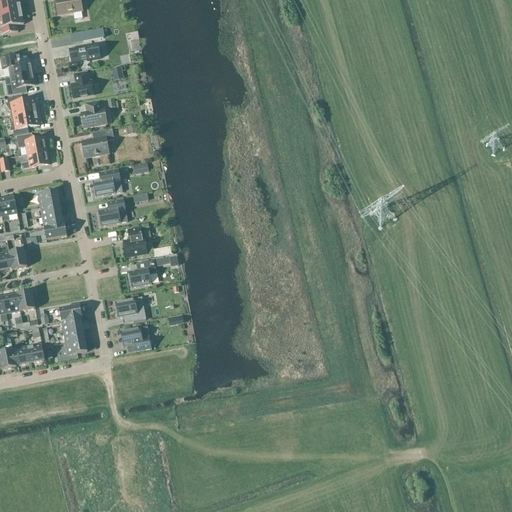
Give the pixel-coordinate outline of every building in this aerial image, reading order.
[(0,0),(0,16),(21,12),(18,0),(15,0),(12,1),(11,0),(0,0)] [(58,0),(56,0),(59,17),(82,12),(80,0),(58,0)] [(24,26),(21,12),(0,16),(0,28),(0,30),(1,30),(3,36),(18,33),(17,27),(24,26)] [(104,39),(102,30),(81,33),(83,43),(104,39)] [(70,51),(72,64),(71,65),(100,60),(100,59),(99,59),(97,46),(98,46),(98,45),(69,51),(70,51)] [(9,70),(11,78),(32,74),(30,62),(30,61),(16,64),(15,57),(1,59),(3,71),(9,70)] [(35,86),(32,74),(11,78),(12,86),(6,87),(8,98),(22,95),(21,89),(35,86)] [(71,86),(74,100),(93,97),(91,83),(88,83),(87,74),(74,76),(76,83),(77,85),(71,86)] [(14,112),(15,118),(39,113),(37,102),(35,102),(35,100),(26,102),(25,96),(10,99),(11,105),(9,105),(14,112)] [(82,116),(84,129),(107,125),(104,110),(101,111),(99,103),(86,106),(87,113),(88,112),(88,114),(82,116)] [(41,125),(39,113),(15,118),(16,123),(14,131),(16,131),(17,137),(29,135),(28,129),(40,127),(39,125),(41,125)] [(82,143),(85,160),(109,155),(107,143),(114,142),(112,131),(92,135),(93,141),(82,143)] [(29,148),(31,155),(47,152),(45,139),(29,142),(28,136),(20,137),(22,149),(29,148)] [(49,166),(47,152),(31,155),(32,163),(22,165),(23,171),(49,166)] [(9,172),(7,160),(0,161),(0,164),(2,173),(9,172)] [(122,194),(118,173),(105,175),(107,181),(93,183),(95,199),(122,194)] [(60,204),(57,192),(38,196),(40,207),(60,204)] [(14,199),(0,202),(3,218),(4,223),(9,222),(8,217),(18,216),(14,199)] [(124,201),(111,203),(112,210),(98,213),(101,228),(128,223),(124,201)] [(62,215),(60,204),(40,207),(42,219),(62,215)] [(62,215),(42,219),(44,230),(64,226),(62,215)] [(65,226),(64,226),(44,230),(46,242),(67,238),(65,226)] [(143,240),(141,229),(128,232),(130,243),(123,244),(126,259),(148,255),(145,240),(143,240)] [(27,268),(24,251),(9,254),(12,270),(12,271),(27,268)] [(0,272),(12,270),(9,254),(0,255),(0,272)] [(157,275),(154,262),(139,265),(140,272),(129,274),(131,289),(151,286),(150,276),(157,275)] [(32,293),(17,296),(17,297),(20,313),(35,310),(32,293)] [(17,297),(3,299),(6,315),(20,313),(17,297)] [(142,299),(115,304),(118,319),(132,317),(133,324),(146,321),(142,299)] [(82,319),(80,307),(59,311),(61,323),(81,319),(82,319)] [(83,330),(81,319),(61,323),(63,334),(83,330)] [(147,328),(120,333),(123,349),(137,346),(139,353),(151,351),(147,328)] [(83,330),(63,334),(65,345),(85,342),(83,330)] [(87,353),(85,342),(65,345),(68,357),(87,353)] [(45,362),(42,346),(27,348),(31,365),(45,362)] [(27,348),(13,351),(16,367),(31,365),(27,348)] [(13,351),(0,353),(0,362),(2,371),(17,368),(16,367),(13,351)]
